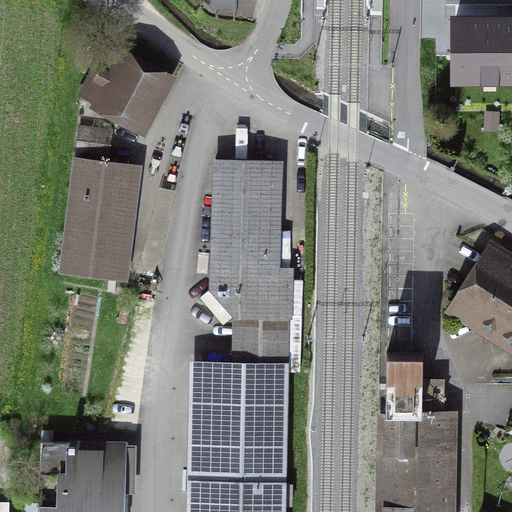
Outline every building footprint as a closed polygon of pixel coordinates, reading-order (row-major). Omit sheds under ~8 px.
[(511,19),(455,19),(455,79),(511,78),(511,19)] [(141,126),(165,79),(107,48),(82,95),(141,126)] [(111,130),(80,126),(77,152),(107,156),(111,130)] [(131,164),(76,157),(61,270),(115,277),(131,164)] [(211,288),(235,314),(290,315),(291,268),(270,267),(273,160),(215,159),(211,288)] [(511,271),(487,256),(458,301),(511,334),(511,271)] [(423,352),(386,352),(383,511),(440,511),(442,438),(448,438),(449,413),(421,413),(423,352)] [(284,511),(288,365),(199,363),(196,511),(284,511)] [(38,511),(121,511),(124,444),(40,441),(38,511)]
